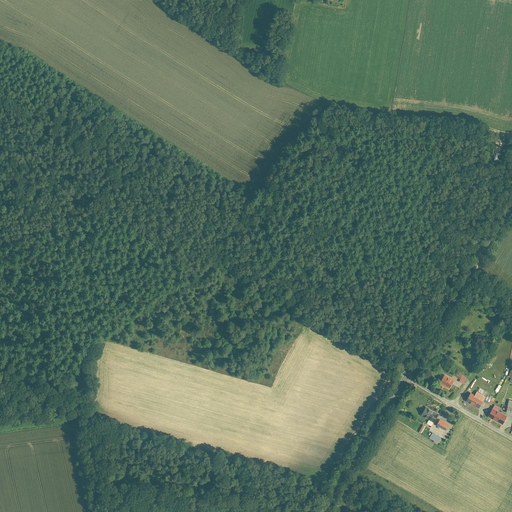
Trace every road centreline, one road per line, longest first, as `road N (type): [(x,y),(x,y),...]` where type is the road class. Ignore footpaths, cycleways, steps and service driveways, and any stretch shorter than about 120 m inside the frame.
road 1 (tertiary): [(406,376),(511,201)]
road 2 (tertiary): [(322,511),(406,376)]
road 3 (residential): [(406,376),(511,439)]
